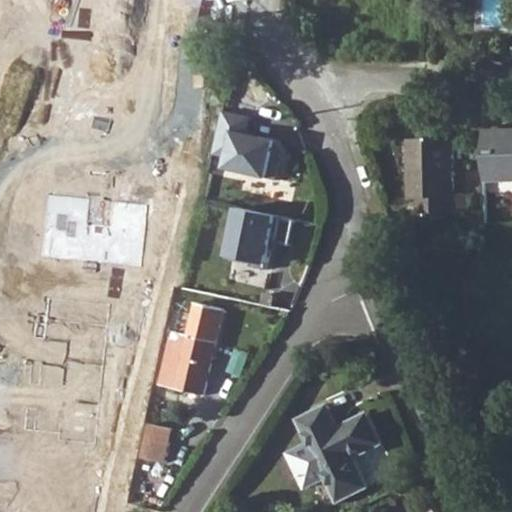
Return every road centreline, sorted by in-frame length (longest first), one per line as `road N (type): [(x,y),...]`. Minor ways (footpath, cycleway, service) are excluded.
road 1 (residential): [(247,0),(197,37),(181,139),(145,158),(44,149),(6,173),(0,235)]
road 2 (residential): [(189,511),(292,340),(369,282)]
road 3 (residential): [(369,282),(414,376),(462,511)]
road 4 (residential): [(511,76),(366,72),(317,95)]
road 5 (residential): [(317,95),(344,159),(369,282)]
